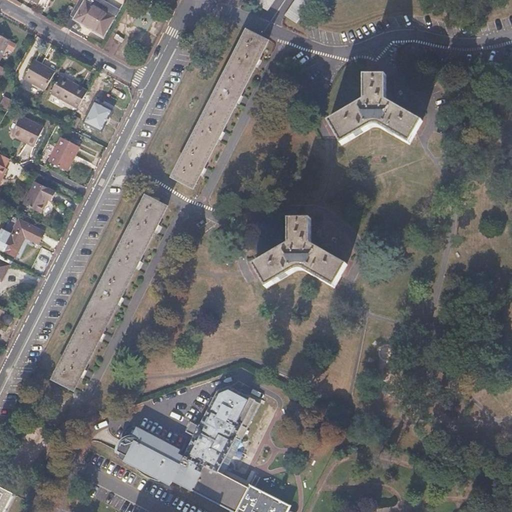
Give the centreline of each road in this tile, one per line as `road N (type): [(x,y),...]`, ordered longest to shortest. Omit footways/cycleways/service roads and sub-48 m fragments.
road 1 (residential): [(0,382),(111,165)]
road 2 (residential): [(150,85),(0,2)]
